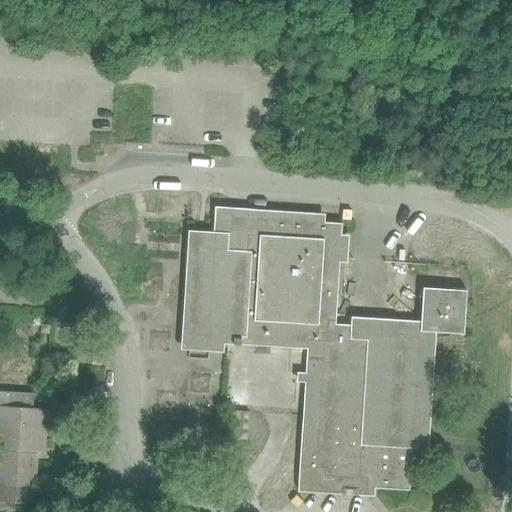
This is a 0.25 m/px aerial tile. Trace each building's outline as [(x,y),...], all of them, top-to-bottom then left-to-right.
[(366,488),(367,488),(409,491),(412,449),(428,450),(436,333),(463,335),(467,291),(423,288),(421,330),(335,324),(340,251),(347,251),(348,236),(341,235),(341,224),(248,219),(248,210),(214,208),(213,225),(213,234),(217,234),(216,249),(195,248),(190,342),(307,350),(298,484),(342,487),(342,478),(367,480),(366,488)] [(0,435),(1,435),(0,449),(0,500),(33,502),(34,486),(36,448),(41,448),(41,445),(41,437),(39,436),(40,427),(44,427),(45,410),(33,409),(33,403),(34,394),(3,392),(0,392),(0,435)] [(38,403),(55,404),(58,404),(58,396),(38,395),(38,403)] [(227,439),(247,440),(249,412),(229,411),(227,439)] [(192,435),(201,435),(201,426),(192,426),(192,435)]
